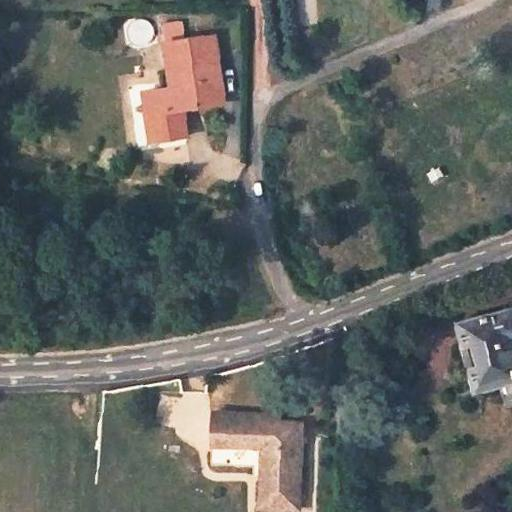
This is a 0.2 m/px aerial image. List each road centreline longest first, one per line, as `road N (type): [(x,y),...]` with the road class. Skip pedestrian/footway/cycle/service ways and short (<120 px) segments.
road 1 (unclassified): [(511,248),(248,340),(0,374)]
road 2 (track): [(85,366),(78,511)]
